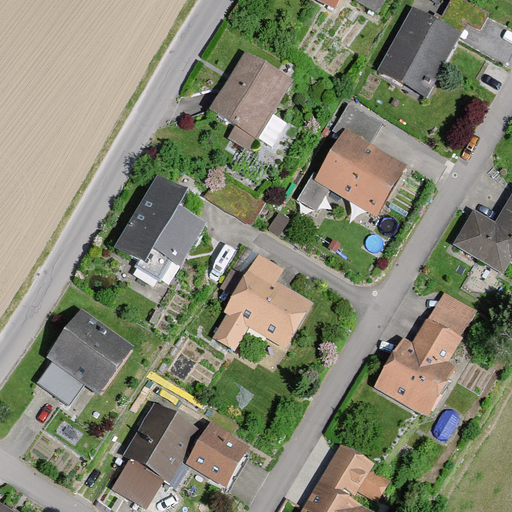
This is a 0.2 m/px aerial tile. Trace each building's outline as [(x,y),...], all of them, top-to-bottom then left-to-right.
[(292,0),(334,25),(346,6),(379,25),(393,0),(292,0)] [(379,84),(428,109),(460,46),(475,16),(453,5),(439,32),(413,19),(379,84)] [(200,125),(251,158),(292,92),(241,60),(200,125)] [(313,193),(378,233),(410,181),(371,157),(383,137),(347,115),(333,138),(343,144),(313,193)] [(511,272),(511,204),(497,232),(473,219),(453,256),(494,278),(501,266),(511,272)] [(178,278),(201,239),(146,208),(117,260),(162,286),(169,273),(178,278)] [(210,350),(234,364),(248,339),(287,363),(313,319),(247,279),(220,323),(225,326),(210,350)] [(374,397),(430,430),(471,361),(460,354),(473,331),(439,311),(409,361),(399,355),(374,397)] [(84,394),(102,405),(129,361),(75,327),(48,372),(51,373),(38,395),(71,415),(84,394)] [(200,439),(154,414),(124,470),(170,495),(200,439)] [(184,474),(226,501),(251,462),(210,435),(184,474)] [(358,511),(360,508),(367,511),(380,511),(388,497),(382,493),(388,483),(336,454),(303,511),(358,511)]
